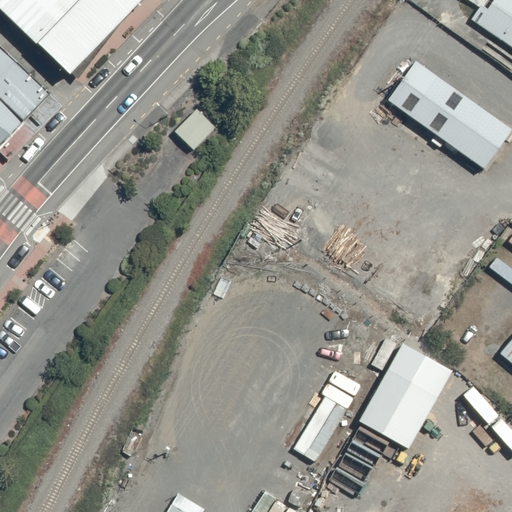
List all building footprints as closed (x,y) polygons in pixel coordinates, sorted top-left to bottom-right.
[(37,45),(70,76),(144,0),(0,0),(0,11),(36,46),(37,45)] [(511,0),(467,0),(480,8),(471,20),(511,48),(511,0)] [(0,99),(24,123),(50,95),(0,47),(0,99)] [(511,130),(416,62),(388,101),(484,170),(511,130)] [(0,147),(24,123),(0,99),(0,147)] [(216,128),(197,110),(175,133),(194,151),(216,128)] [(370,139),(347,122),(340,131),(364,148),(370,139)] [(346,170),(322,152),(316,160),(340,178),(346,170)] [(511,339),(500,354),(511,364),(511,339)] [(409,450),(453,372),(402,345),(359,422),(409,450)]
